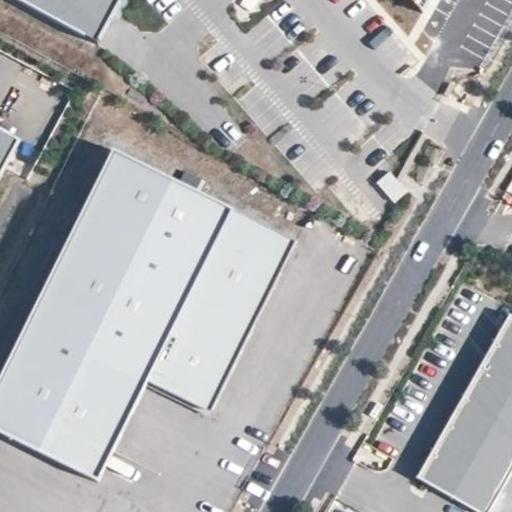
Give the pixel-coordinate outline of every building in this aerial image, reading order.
[(14,0),(98,45),(122,0),(14,0)] [(430,0),(412,0),(424,13),(430,0)] [(0,178),(20,141),(0,130),(0,178)] [(214,407),(296,241),(114,151),(0,380),(0,433),(98,482),(146,386),(151,376),(214,407)] [(391,172),(378,181),(391,199),(404,190),(391,172)] [(476,511),(489,511),(511,473),(511,315),(510,315),(417,478),(476,511)] [(209,417),(214,407),(151,376),(146,386),(209,417)]
